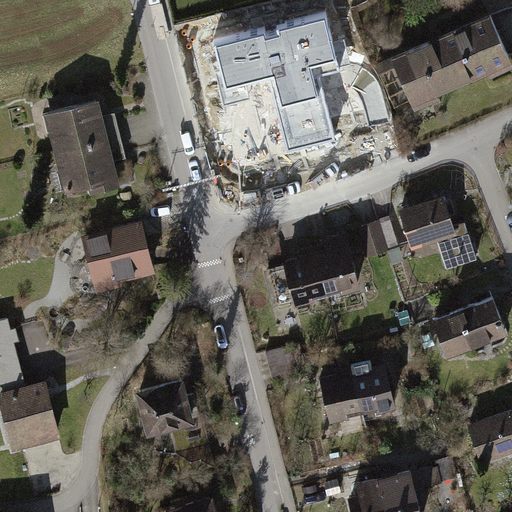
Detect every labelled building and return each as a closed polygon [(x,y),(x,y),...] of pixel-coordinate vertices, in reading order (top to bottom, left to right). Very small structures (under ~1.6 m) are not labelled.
[(393,53),(416,107),(441,96),(438,90),(490,68),(492,74),(511,65),(511,55),(492,10),(393,53)] [(265,36),(263,31),(217,42),(227,83),(270,73),(289,147),(336,135),(321,73),(340,69),(326,14),(280,26),(281,32),(265,36)] [(54,146),(117,131),(112,108),(99,111),(95,94),(44,106),(54,146)] [(117,131),(54,146),(62,184),(86,178),(88,188),(133,178),(128,155),(112,159),(110,148),(121,145),(117,131)] [(440,193),(392,208),(404,248),(430,240),(439,269),(475,258),(464,222),(451,226),(440,193)] [(138,215),(75,229),(89,290),(152,276),(138,215)] [(358,251),(390,246),(385,216),(353,221),(358,251)] [(310,240),(323,289),(354,281),(341,227),(319,233),(321,238),(310,240)] [(323,289),(310,240),(298,243),(299,247),(277,252),(279,258),(261,263),(270,299),(290,294),(291,297),(323,289)] [(495,294),(434,316),(449,354),(509,331),(495,294)] [(4,314),(0,314),(0,368),(18,365),(4,314)] [(358,405),(391,397),(380,353),(347,361),(358,405)] [(325,413),(358,405),(347,361),(314,369),(325,413)] [(18,365),(0,368),(0,397),(11,441),(57,430),(43,375),(22,380),(18,365)] [(181,370),(135,381),(146,424),(167,418),(178,464),(210,456),(193,388),(186,390),(181,370)] [(511,406),(462,422),(475,463),(511,450),(511,406)] [(417,511),(405,460),(372,468),(383,511),(417,511)] [(383,511),(372,468),(350,473),(354,487),(343,490),(347,511),(383,511)] [(219,511),(213,484),(161,497),(164,511),(219,511)]
